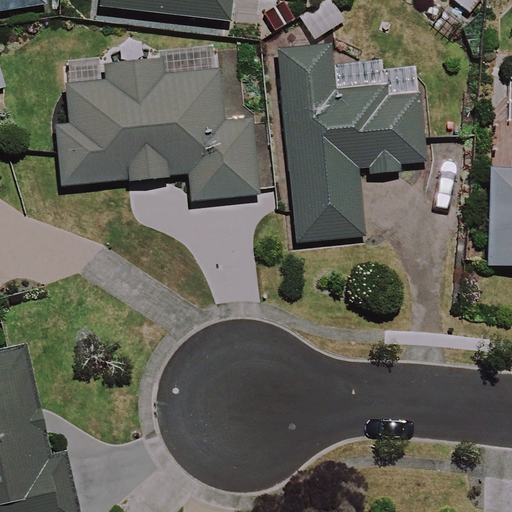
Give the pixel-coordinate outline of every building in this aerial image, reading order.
[(0,0),(0,14),(45,8),(44,0),(0,0)] [(103,0),(103,11),(230,24),(231,0),(103,0)] [(333,74),(332,53),(282,56),(287,170),(294,170),(298,245),(364,242),(361,174),(425,172),(420,70),(333,74)] [(217,72),(111,78),(112,87),(67,90),(69,128),(59,128),(62,186),(191,179),(192,202),(259,198),(254,123),(220,125),(217,72)] [(511,173),(493,173),(489,268),(511,269),(511,173)] [(0,358),(0,511),(81,511),(68,454),(52,457),(27,352),(0,358)]
